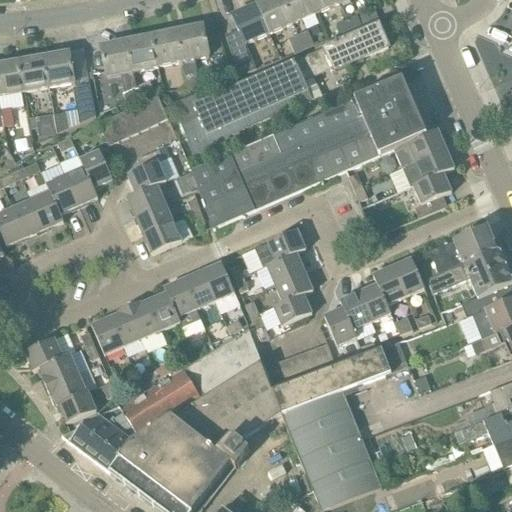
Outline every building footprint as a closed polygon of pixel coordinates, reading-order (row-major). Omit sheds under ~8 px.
[(293,26),(282,0),(274,0),(257,7),(270,36),(293,26)] [(317,16),(309,0),(282,0),(293,26),(317,16)] [(341,6),(338,0),(309,0),(317,16),(341,6)] [(270,36),(257,7),(233,18),(239,31),(225,37),(238,78),(256,71),(246,47),(270,36)] [(348,22),(354,36),(364,32),(357,18),(348,22)] [(354,36),(348,22),(338,26),(344,40),(354,36)] [(323,50),(332,72),(361,59),(362,61),(387,50),(377,27),(323,50)] [(203,28),(177,33),(184,64),(186,77),(188,93),(199,92),(197,75),(194,61),(209,58),(203,28)] [(298,37),(305,52),(315,48),(308,32),(298,37)] [(184,64),(177,33),(152,38),(158,69),(184,64)] [(305,52),(298,37),(288,41),(295,57),(305,52)] [(158,69),(152,38),(127,44),(133,74),(158,69)] [(141,98),(137,89),(133,74),(127,44),(101,49),(107,79),(122,77),(125,94),(123,95),(124,96),(128,104),(141,98)] [(69,55),(43,59),(49,90),(75,86),(69,55)] [(49,90),(43,59),(18,64),(23,95),(49,90)] [(231,144),(228,136),(317,99),(313,82),(304,61),(212,99),(209,92),(175,107),(196,158),(231,144)] [(0,98),(23,95),(18,64),(0,66),(0,98)] [(379,159),(408,146),(427,138),(418,118),(412,120),(405,104),(411,101),(402,82),(191,173),(213,233),(216,232),(215,231),(219,229),(239,220),(243,219),(243,220),(245,219),(245,218),(321,185),(322,186),(324,186),(323,184),(325,183),(380,159),(379,159)] [(150,83),(137,89),(141,98),(154,93),(150,83)] [(80,125),(96,119),(91,89),(74,91),(80,125)] [(149,105),(159,126),(169,122),(159,100),(149,105)] [(139,109),(149,131),(159,126),(149,105),(139,109)] [(129,114),(139,135),(149,131),(139,109),(129,114)] [(1,113),(4,129),(15,127),(12,111),(1,113)] [(119,118),(129,140),(139,135),(129,114),(119,118)] [(54,117),(55,120),(56,127),(57,135),(69,131),(66,115),(54,117)] [(110,122),(119,144),(129,140),(119,118),(110,122)] [(38,129),(37,120),(30,121),(32,130),(38,129)] [(119,144),(110,122),(100,127),(109,149),(119,144)] [(56,127),(55,127),(39,130),(38,131),(40,142),(57,135),(56,127)] [(427,138),(408,146),(416,165),(446,152),(438,133),(427,138)] [(62,154),(75,148),(71,140),(59,146),(62,154)] [(129,178),(137,196),(137,197),(158,188),(167,184),(159,165),(164,162),(160,152),(138,162),(142,172),(129,178)] [(416,165),(424,183),(425,184),(443,176),(444,176),(455,171),(446,152),(416,165)] [(94,192),(95,192),(113,184),(101,154),(81,163),(84,172),(85,171),(94,192)] [(41,174),(37,165),(25,171),(28,179),(41,174)] [(95,192),(94,192),(85,171),(84,172),(66,180),(79,209),(98,201),(95,192)] [(182,196),(197,190),(191,175),(177,181),(182,196)] [(349,179),(354,191),(362,188),(357,175),(349,179)] [(13,176),(0,182),(4,191),(17,185),(13,176)] [(425,184),(424,183),(413,188),(422,207),(415,210),(419,221),(448,209),(443,199),(452,195),(444,176),(443,176),(425,184)] [(79,209),(66,180),(47,188),(50,195),(51,195),(61,217),(79,209)] [(137,197),(137,196),(128,200),(136,220),(166,206),(158,188),(137,197)] [(362,188),(354,191),(360,204),(368,200),(362,188)] [(51,195),(50,195),(32,203),(45,233),(64,225),(61,217),(51,195)] [(188,204),(193,217),(201,214),(196,201),(188,204)] [(45,233),(32,203),(13,211),(26,241),(45,233)] [(166,206),(136,220),(144,238),(174,225),(166,206)] [(26,241),(13,211),(0,217),(0,233),(7,250),(26,241)] [(201,214),(193,217),(197,230),(206,227),(201,214)] [(174,225),(144,238),(152,257),(182,244),(174,225)] [(428,283),(499,254),(489,230),(454,245),(430,254),(433,263),(422,268),(428,283)] [(263,270),(267,268),(276,264),(276,265),(297,256),(306,252),(298,233),(255,251),(263,270)] [(511,283),(499,254),(428,283),(427,283),(434,297),(469,282),(477,302),(477,303),(511,287),(511,283)] [(276,264),(267,268),(275,288),(305,275),(297,256),(276,265),(276,264)] [(412,261),(393,270),(405,300),(425,291),(412,261)] [(203,274),(216,304),(235,296),(222,266),(203,274)] [(230,270),(235,283),(244,279),(238,267),(230,270)] [(405,300),(393,270),(373,278),(377,287),(378,287),(387,308),(387,307),(405,300)] [(216,304),(203,274),(184,283),(197,312),(216,304)] [(275,288),(283,306),(284,306),(304,297),(304,298),(313,294),(305,275),(275,288)] [(244,279),(235,283),(241,295),(249,292),(244,279)] [(201,322),(197,312),(184,283),(165,291),(167,296),(168,296),(178,320),(179,320),(181,325),(183,330),(201,322)] [(378,287),(377,287),(359,295),(372,325),(391,317),(387,307),(387,308),(378,287)] [(511,287),(477,303),(477,302),(462,307),(467,320),(473,318),(482,340),(484,340),(511,328),(511,287)] [(372,325),(359,295),(340,304),(343,311),(344,311),(353,333),(354,333),(372,325)] [(150,304),(162,333),(181,325),(179,320),(178,320),(168,296),(167,296),(150,304)] [(284,306),(283,306),(274,310),(283,329),(312,317),(304,298),(304,297),(284,306)] [(129,310),(143,342),(162,333),(150,304),(149,301),(129,310)] [(246,307),(251,320),(259,316),(254,304),(246,307)] [(111,320),(124,350),(143,342),(129,310),(110,318),(111,320)] [(344,311),(343,311),(325,319),(337,349),(357,340),(354,333),(353,333),(344,311)] [(259,316),(251,320),(256,332),(265,328),(259,316)] [(419,330),(432,326),(429,317),(415,322),(419,330)] [(124,350),(111,320),(92,328),(105,358),(124,350)] [(408,320),(395,325),(400,338),(413,333),(408,320)] [(231,337),(243,330),(238,322),(227,329),(231,337)] [(265,328),(256,332),(250,335),(255,347),(270,340),(265,328)] [(511,328),(484,340),(482,340),(483,344),(472,348),(476,359),(506,347),(510,358),(511,357),(511,328)] [(62,439),(110,476),(132,445),(262,364),(255,347),(250,335),(250,333),(119,412),(99,421),(84,429),(63,439),(62,439)] [(86,351),(95,348),(89,335),(81,339),(86,351)] [(388,341),(385,335),(378,337),(381,344),(388,341)] [(39,373),(39,372),(64,361),(63,361),(55,342),(26,355),(34,375),(39,373)] [(358,349),(361,360),(377,354),(373,343),(358,349)] [(207,346),(194,351),(199,361),(211,355),(207,346)] [(326,373),(336,369),(328,346),(317,350),(326,373)] [(390,376),(403,371),(401,367),(406,365),(399,346),(381,353),(390,376)] [(95,348),(86,351),(92,364),(100,360),(95,348)] [(316,377),(326,373),(317,350),(307,354),(316,377)] [(286,388),(273,393),(283,416),(314,494),(321,511),(326,511),(381,491),(342,393),(390,376),(381,353),(377,354),(361,360),(336,369),(326,373),(316,377),(306,381),(296,384),(286,388)] [(306,381),(316,377),(307,354),(297,357),(306,381)] [(187,371),(198,363),(194,356),(182,363),(187,371)] [(47,391),(79,377),(71,357),(63,361),(64,361),(39,372),(39,373),(47,391)] [(296,384),(306,381),(297,357),(287,361),(296,384)] [(286,388),(296,384),(287,361),(277,365),(286,388)] [(238,444),(283,416),(273,393),(264,370),(262,364),(132,445),(110,476),(157,511),(196,511),(231,466),(236,470),(249,453),(238,444)] [(160,380),(172,373),(167,365),(156,372),(160,380)] [(286,388),(277,365),(264,370),(273,393),(286,388)] [(105,374),(102,367),(93,372),(96,378),(105,374)] [(138,383),(143,391),(155,384),(150,376),(138,383)] [(87,395),(79,377),(47,391),(55,410),(59,408),(87,395)] [(415,384),(420,397),(431,393),(426,380),(415,384)] [(143,391),(138,383),(127,390),(131,398),(143,391)] [(108,401),(116,398),(111,385),(102,389),(108,401)] [(511,385),(491,394),(495,405),(501,418),(511,414),(511,408),(509,401),(511,400),(511,385)] [(87,395),(59,408),(67,427),(97,414),(88,394),(87,395)] [(489,423),(485,411),(467,418),(468,420),(453,426),(457,435),(462,433),(471,430),(489,423)] [(489,423),(471,430),(462,433),(467,445),(489,436),(494,449),(511,442),(511,425),(505,428),(501,418),(489,423)] [(417,450),(411,436),(402,440),(408,453),(417,450)] [(511,442),(494,449),(494,450),(503,472),(504,473),(508,471),(511,469),(511,442)] [(455,463),(451,455),(432,464),(434,468),(441,466),(442,468),(455,463)] [(412,492),(416,503),(426,499),(422,488),(412,492)] [(391,501),(395,511),(406,507),(401,496),(391,501)] [(430,511),(445,511),(439,497),(427,502),(430,511)] [(286,511),(288,509),(284,507),(283,507),(279,499),(269,511),(240,511),(230,504),(224,511),(286,511)]
